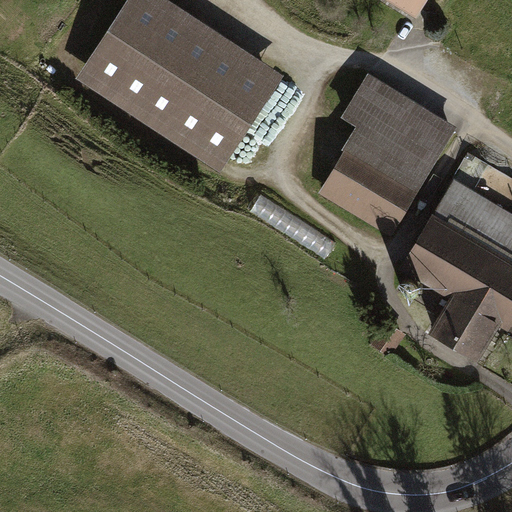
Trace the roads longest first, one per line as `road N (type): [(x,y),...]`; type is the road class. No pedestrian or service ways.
road 1 (secondary): [(511,470),(438,494),(402,496),(347,482),(0,274)]
road 2 (track): [(396,300),(368,248),(279,172),(315,71),(354,62),(422,78),(511,148)]
